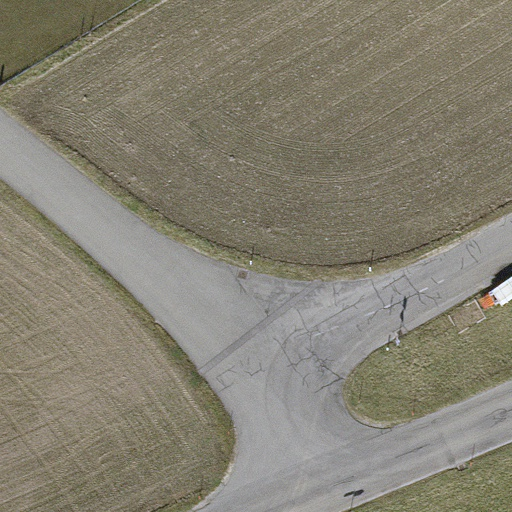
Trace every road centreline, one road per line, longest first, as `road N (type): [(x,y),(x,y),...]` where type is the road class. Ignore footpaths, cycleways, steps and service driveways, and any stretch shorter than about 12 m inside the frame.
road 1 (residential): [(0,137),(272,366)]
road 2 (tertiary): [(272,366),(511,245)]
road 3 (tertiary): [(511,415),(329,491)]
road 4 (tertiary): [(329,491),(272,366)]
